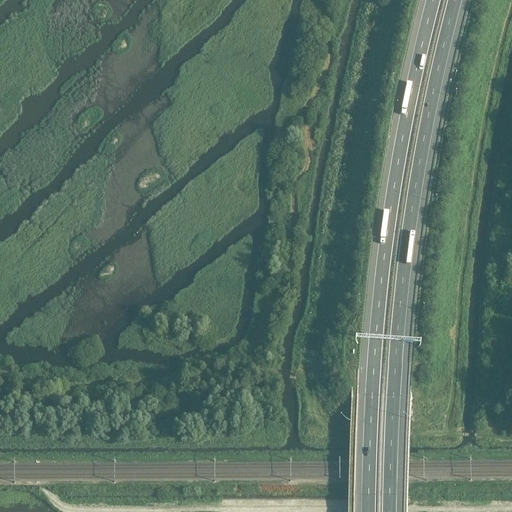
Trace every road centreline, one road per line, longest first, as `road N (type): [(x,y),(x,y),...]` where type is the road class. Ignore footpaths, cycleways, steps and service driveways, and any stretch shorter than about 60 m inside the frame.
road 1 (motorway): [(390,511),(399,299),(415,177),(454,0)]
road 2 (motorway): [(432,0),(387,226),(369,511)]
